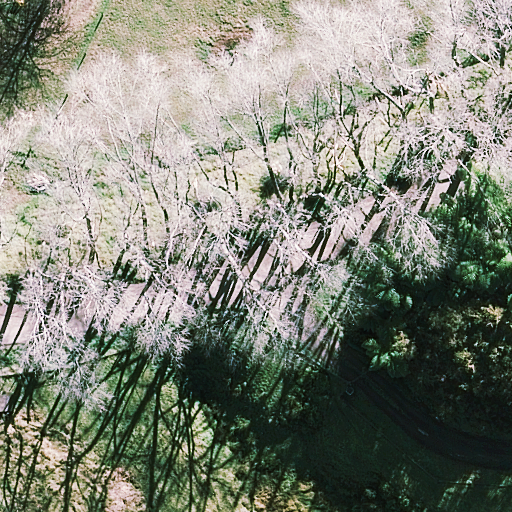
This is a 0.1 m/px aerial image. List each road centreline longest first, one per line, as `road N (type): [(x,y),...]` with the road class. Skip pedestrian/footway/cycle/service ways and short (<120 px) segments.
road 1 (track): [(0,311),(233,263),(511,138)]
road 2 (track): [(511,452),(456,446),(406,419),(233,263)]
